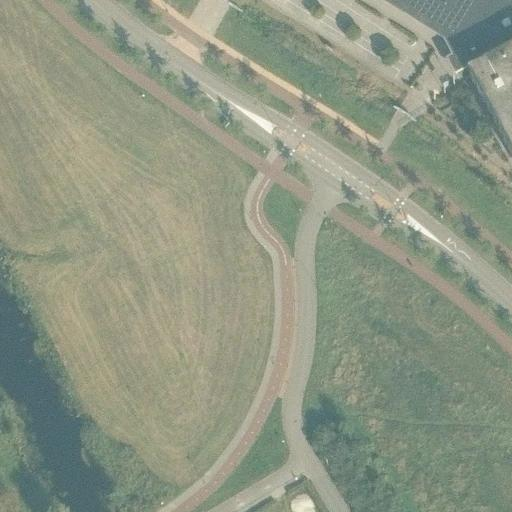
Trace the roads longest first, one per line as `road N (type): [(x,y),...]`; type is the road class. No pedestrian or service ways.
road 1 (tertiary): [(436,240),(408,207),(310,140),(251,106),(234,105)]
road 2 (tertiary): [(234,105),(267,140),(419,240),(436,240)]
road 3 (tertiary): [(91,0),(234,105)]
